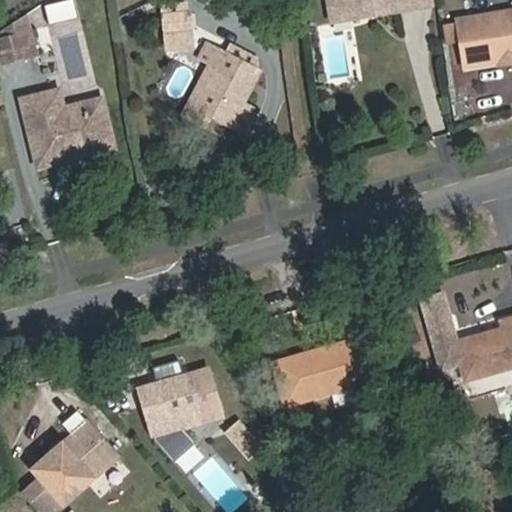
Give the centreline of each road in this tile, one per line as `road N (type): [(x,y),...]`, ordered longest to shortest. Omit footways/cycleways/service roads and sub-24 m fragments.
road 1 (unclassified): [(0,324),(511,179)]
road 2 (track): [(281,0),(321,234)]
